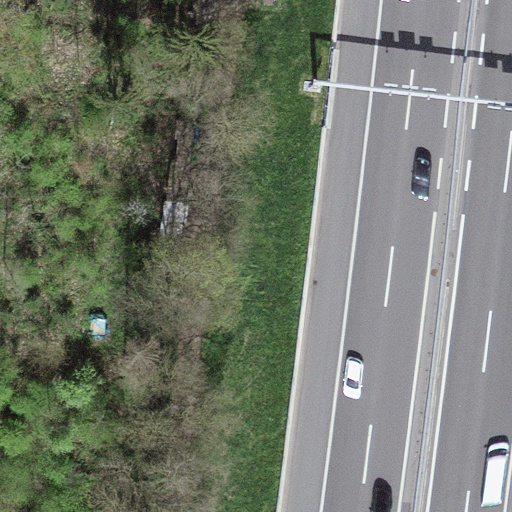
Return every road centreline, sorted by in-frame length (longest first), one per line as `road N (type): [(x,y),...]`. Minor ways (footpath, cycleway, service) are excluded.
road 1 (motorway): [(419,0),(359,511)]
road 2 (motorway): [(465,511),(511,129)]
